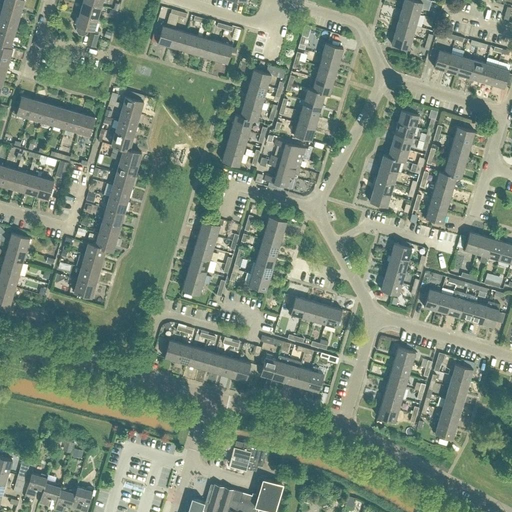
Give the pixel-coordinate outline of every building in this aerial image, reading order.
[(3,0),(2,5),(20,10),(23,0),(3,0)] [(84,0),(82,0),(79,12),(98,17),(101,5),(84,0)] [(416,0),(402,0),(400,8),(418,13),(420,7),(428,9),(430,0),(417,0),(418,0),(416,0)] [(2,5),(0,13),(0,17),(17,22),(20,10),(2,5)] [(400,8),(397,20),(415,25),(418,13),(400,8)] [(88,28),(94,29),(98,17),(79,12),(76,24),(77,24),(76,29),(78,33),(82,35),(87,32),(88,28)] [(0,17),(0,30),(13,34),(17,22),(0,17)] [(397,20),(394,31),(411,36),(415,25),(397,20)] [(157,42),(169,45),(174,27),(162,24),(157,42)] [(224,28),(225,28),(222,36),(227,37),(229,30),(231,30),(232,26),(225,24),(224,28)] [(169,45),(180,49),(186,31),(174,27),(169,45)] [(442,29),(437,28),(433,44),(438,45),(442,29)] [(0,30),(0,44),(12,48),(13,47),(10,46),(13,34),(0,30)] [(197,34),(186,31),(180,49),(192,52),(198,32),(197,34)] [(390,43),(408,48),(411,36),(394,31),(390,43)] [(95,46),(98,35),(89,32),(86,43),(95,46)] [(202,33),(198,32),(192,52),(204,55),(209,37),(201,35),(202,33)] [(204,55),(215,59),(220,41),(209,37),(204,55)] [(232,44),(220,41),(215,59),(227,62),(232,44)] [(324,42),(321,53),(339,59),(342,47),(324,42)] [(0,57),(9,60),(12,48),(0,44),(0,57)] [(436,56),(433,66),(445,70),(450,52),(432,47),(430,54),(436,56)] [(445,70),(456,73),(461,55),(450,52),(445,70)] [(321,53),(317,65),(335,70),(339,59),(321,53)] [(456,73),(468,77),(473,59),(461,55),(456,73)] [(0,57),(0,70),(5,72),(9,60),(0,57)] [(468,77),(479,80),(484,62),(473,59),(468,77)] [(479,80),(490,83),(496,66),(484,62),(479,80)] [(269,72),(270,73),(284,78),(287,69),(275,66),(271,64),(269,72)] [(317,65),(314,76),(332,82),(335,70),(317,65)] [(508,69),(496,66),(490,83),(502,87),(508,69)] [(252,68),(249,80),(267,85),(270,73),(269,72),(252,68)] [(314,76),(311,88),(329,93),(332,82),(314,76)] [(249,80),(245,91),(263,96),(267,85),(249,80)] [(289,91),(291,87),(295,88),(295,84),(292,83),(288,81),(285,89),(289,91)] [(306,86),(303,98),(321,103),(324,93),(328,94),(329,93),(311,88),(306,86)] [(245,91),(242,103),(260,108),(263,96),(245,91)] [(16,112),(28,116),(34,98),(21,94),(16,112)] [(125,94),(121,107),(140,112),(143,100),(125,94)] [(28,116),(41,120),(46,101),(34,98),(28,116)] [(303,98),(300,110),(317,115),(321,103),(303,98)] [(41,120),(53,123),(58,105),(46,101),(41,120)] [(234,112),(234,113),(257,119),(260,108),(242,103),(239,114),(234,112)] [(53,123),(65,127),(70,109),(58,105),(53,123)] [(121,107),(118,119),(136,124),(140,112),(121,107)] [(400,108),(397,120),(415,125),(418,113),(400,108)] [(65,127),(77,130),(82,112),(70,109),(65,127)] [(300,110),(296,121),(314,126),(317,115),(300,110)] [(95,116),(82,112),(77,130),(89,134),(95,116)] [(234,113),(231,124),(249,130),(252,119),(257,120),(257,119),(234,113)] [(118,119),(114,131),(133,136),(136,124),(118,119)] [(397,120),(393,131),(411,137),(415,125),(397,120)] [(293,133),(311,138),(314,126),(296,121),(293,133)] [(231,124),(227,136),(246,141),(249,130),(231,124)] [(456,125),(452,137),(470,142),(473,130),(456,125)] [(111,143),(115,145),(123,147),(123,146),(129,148),(133,136),(114,131),(111,143)] [(393,131),(390,143),(408,148),(411,137),(393,131)] [(227,136),(224,147),(242,153),(246,141),(227,136)] [(452,137),(449,148),(467,153),(470,142),(452,137)] [(277,144),(275,150),(301,157),(304,146),(274,138),(273,143),(277,144)] [(390,143),(387,154),(387,155),(400,159),(404,160),(408,148),(390,143)] [(141,151),(129,148),(123,146),(123,147),(115,145),(113,152),(111,152),(110,156),(119,159),(138,164),(141,151)] [(224,147),(220,159),(239,165),(242,153),(224,147)] [(449,148),(445,160),(463,165),(467,153),(449,148)] [(270,154),(268,158),(298,167),(301,157),(275,150),(274,155),(270,154)] [(382,153),(378,165),(396,170),(400,159),(387,155),(387,154),(382,153)] [(313,155),(311,162),(321,166),(323,159),(313,155)] [(277,166),(275,171),(295,177),(298,167),(268,158),(267,163),(277,166)] [(69,162),(60,159),(56,175),(65,177),(69,162)] [(119,159),(116,171),(134,176),(138,164),(119,159)] [(445,160),(442,171),(455,175),(460,177),(463,165),(445,160)] [(0,180),(0,183),(11,187),(17,169),(5,165),(0,180)] [(378,165),(375,176),(393,182),(396,170),(378,165)] [(94,166),(92,174),(99,176),(101,168),(94,166)] [(11,187),(23,190),(29,172),(17,169),(11,187)] [(437,169),(434,181),(452,187),(455,175),(442,171),(437,169)] [(116,171),(112,183),(131,188),(134,176),(116,171)] [(292,187),(295,177),(275,171),(274,176),(264,173),(263,179),(292,187)] [(23,190),(35,194),(41,176),(29,172),(23,190)] [(53,179),(41,176),(35,194),(48,197),(53,179)] [(375,176),(372,188),(389,193),(393,182),(375,176)] [(434,181),(430,193),(448,198),(452,187),(434,181)] [(112,183),(109,195),(127,201),(131,188),(112,183)] [(368,200),(386,205),(389,193),(372,188),(368,200)] [(430,193),(427,204),(445,210),(448,198),(430,193)] [(109,195),(105,208),(123,213),(127,201),(109,195)] [(427,204),(424,216),(442,222),(445,210),(427,204)] [(105,208),(102,220),(120,225),(123,213),(105,208)] [(268,214),(264,226),(282,231),(286,219),(268,214)] [(82,217),(80,223),(87,225),(89,219),(82,217)] [(201,218),(198,230),(215,235),(219,223),(201,218)] [(102,220),(98,232),(116,237),(120,225),(102,220)] [(264,226),(261,238),(279,243),(282,231),(264,226)] [(198,230),(194,242),(212,247),(215,235),(198,230)] [(463,248),(475,251),(480,234),(468,230),(463,248)] [(11,231),(7,244),(25,249),(29,236),(11,231)] [(113,250),(116,237),(98,232),(95,244),(106,247),(106,248),(113,250)] [(475,251),(481,253),(479,260),(485,262),(487,255),(492,237),(480,234),(475,251)] [(487,255),(498,258),(503,241),(492,237),(487,255)] [(261,238),(258,249),(275,254),(279,243),(261,238)] [(400,239),(399,243),(393,241),(390,253),(408,258),(411,246),(409,246),(410,242),(400,239)] [(498,258),(510,262),(511,253),(511,243),(503,241),(498,258)] [(102,259),(106,248),(106,247),(95,244),(88,242),(84,254),(102,259)] [(194,242),(191,253),(209,258),(212,247),(194,242)] [(7,244),(4,256),(22,261),(25,249),(7,244)] [(246,261),(253,248),(248,245),(241,258),(246,261)] [(258,249),(254,261),(272,266),(275,254),(258,249)] [(191,253),(188,265),(205,270),(209,258),(191,253)] [(390,253),(386,265),(404,270),(408,258),(390,253)] [(84,254),(80,266),(99,271),(102,259),(84,254)] [(4,256),(0,268),(18,273),(22,261),(4,256)] [(254,261),(251,272),(269,277),(272,266),(254,261)] [(188,265),(184,276),(202,281),(205,270),(188,265)] [(386,265),(383,276),(401,282),(404,270),(386,265)] [(80,266),(77,278),(95,284),(99,271),(80,266)] [(0,268),(0,281),(15,285),(18,273),(0,268)] [(251,272),(247,284),(265,289),(269,277),(251,272)] [(184,276),(181,288),(199,293),(202,281),(184,276)] [(397,294),(401,282),(383,276),(379,288),(397,294)] [(77,278),(77,279),(73,278),(71,285),(75,286),(73,291),(92,296),(95,284),(77,278)] [(0,281),(0,294),(11,298),(15,285),(0,281)] [(423,305),(435,309),(440,291),(428,287),(423,305)] [(440,291),(435,309),(446,312),(451,294),(445,292),(446,289),(441,287),(440,291)] [(451,294),(446,312),(458,315),(463,298),(457,296),(458,291),(453,289),(451,294)] [(463,298),(458,315),(469,319),(474,301),(475,301),(476,295),(465,292),(463,298)] [(0,307),(8,310),(11,298),(0,294),(0,307)] [(289,312),(301,316),(306,298),(294,294),(289,312)] [(301,316),(312,319),(318,301),(306,298),(301,316)] [(493,326),(498,308),(500,303),(488,299),(486,304),(481,322),(493,326)] [(312,319),(324,323),(329,305),(318,301),(312,319)] [(469,319),(481,322),(486,304),(475,301),(474,301),(469,319)] [(341,308),(329,305),(324,323),(336,326),(341,308)] [(273,342),(280,344),(282,340),(274,337),(274,338),(262,334),(260,340),(273,343),(273,342)] [(163,356),(175,359),(180,341),(168,338),(163,356)] [(175,359),(187,363),(192,345),(180,341),(175,359)] [(187,363),(198,366),(203,348),(192,345),(187,363)] [(411,362),(415,350),(397,345),(393,357),(411,362)] [(198,366),(210,369),(215,351),(203,348),(198,366)] [(210,369),(221,373),(226,355),(215,351),(210,369)] [(319,355),(327,357),(327,359),(336,362),(338,356),(328,354),(328,353),(320,351),(319,355)] [(436,357),(434,365),(433,369),(438,370),(440,362),(443,360),(445,353),(438,351),(436,357)] [(221,373),(233,376),(238,358),(226,355),(221,373)] [(259,373),(271,376),(276,359),(264,355),(259,373)] [(271,376),(282,380),(289,358),(278,355),(277,359),(276,359),(271,376)] [(408,374),(411,362),(393,357),(390,369),(408,374)] [(250,361),(238,358),(233,376),(245,379),(247,370),(250,361)] [(294,383),(299,365),(300,361),(289,358),(282,380),(294,383)] [(451,374),(468,379),(472,367),(454,362),(452,369),(449,368),(448,373),(451,374)] [(294,383),(306,387),(311,369),(299,365),(294,383)] [(312,365),(311,369),(306,387),(318,390),(323,372),(317,370),(318,366),(312,365)] [(404,386),(408,374),(390,369),(386,380),(404,386)] [(254,372),(247,370),(245,379),(251,381),(254,372)] [(451,374),(447,386),(465,391),(468,379),(451,374)] [(401,397),(404,386),(386,380),(383,392),(401,397)] [(447,386),(444,397),(462,402),(465,391),(447,386)] [(397,409),(401,397),(383,392),(379,404),(397,409)] [(444,397),(441,409),(458,414),(462,402),(444,397)] [(394,421),(397,409),(379,404),(376,416),(394,421)] [(441,409),(437,420),(455,425),(458,414),(441,409)] [(451,437),(455,425),(437,420),(434,432),(451,437)] [(51,435),(47,449),(54,451),(58,437),(51,435)] [(240,451),(234,449),(230,463),(244,467),(243,468),(246,468),(251,470),(252,466),(256,467),(256,465),(261,466),(266,448),(243,442),(242,447),(241,447),(240,451)] [(0,454),(0,467),(9,470),(12,458),(0,454)] [(23,454),(21,461),(29,464),(29,460),(31,456),(23,454)] [(0,467),(0,480),(5,482),(9,470),(0,467)] [(31,471),(29,478),(25,492),(34,494),(37,487),(42,488),(45,480),(45,481),(47,474),(41,472),(40,474),(31,471)] [(213,483),(207,501),(193,497),(188,511),(271,511),(281,482),(264,478),(259,494),(252,491),(251,494),(213,483)] [(54,483),(45,481),(45,480),(42,488),(39,501),(48,504),(51,496),(56,498),(59,487),(60,487),(61,483),(55,481),(54,483)] [(77,485),(76,489),(72,504),(71,504),(71,505),(80,508),(83,500),(89,502),(93,487),(86,485),(86,487),(77,485)] [(69,490),(60,487),(59,487),(56,498),(53,507),(63,510),(65,502),(71,504),(72,504),(76,489),(69,487),(69,490)]
